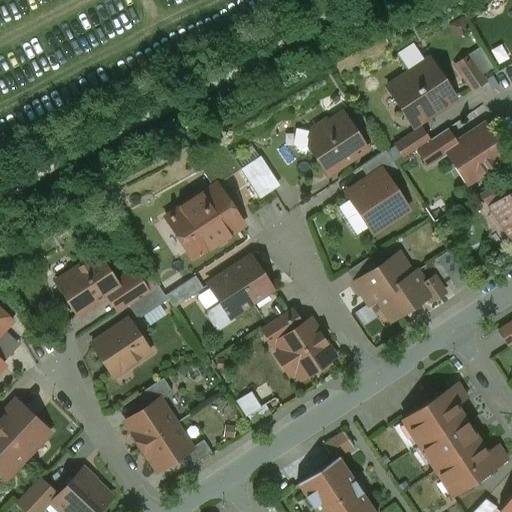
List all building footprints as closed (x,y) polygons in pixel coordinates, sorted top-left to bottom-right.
[(484,82),(467,57),(455,65),(471,90),(484,82)] [(408,74),(433,113),(454,99),(428,60),(427,60),(427,61),(408,74)] [(433,113),(408,74),(388,88),(387,87),(385,88),(412,127),(433,113)] [(349,127),(341,114),(328,123),(326,120),(310,130),(307,145),(312,152),(311,153),(316,162),(318,161),(325,172),(339,163),(340,165),(364,149),(356,137),(357,132),(354,128),(349,127)] [(506,157),(484,124),(454,144),(444,151),(447,155),(466,184),(506,157)] [(415,149),(428,140),(420,128),(395,145),(403,157),(415,149)] [(444,151),(454,144),(445,129),(428,140),(415,149),(427,167),(447,155),(444,151)] [(213,188),(239,169),(222,143),(195,162),(211,187),(213,188)] [(380,170),(385,177),(396,169),(384,151),(359,167),(367,179),(380,170)] [(257,157),(239,169),(247,181),(258,174),(263,175),(267,171),(257,157)] [(380,170),(367,179),(360,183),(345,193),(372,234),(407,211),(385,177),(380,170)] [(511,191),(511,180),(508,174),(477,195),(487,209),(490,208),(489,207),(511,191)] [(213,188),(211,187),(164,218),(168,224),(172,221),(173,223),(172,230),(184,247),(190,249),(195,256),(213,244),(219,245),(225,241),(226,236),(239,228),(213,188)] [(511,191),(489,207),(490,208),(502,227),(505,226),(511,236),(511,191)] [(368,305),(376,299),(413,275),(398,252),(376,267),(368,256),(345,272),(353,284),(355,283),(358,288),(362,293),(361,295),(368,305)] [(95,256),(56,282),(69,302),(74,299),(82,312),(106,296),(105,295),(116,287),(114,283),(95,256)] [(250,257),(229,270),(251,304),(272,291),(261,274),(250,257)] [(231,317),(251,304),(229,270),(218,277),(208,284),(220,303),(229,318),(231,317)] [(132,271),(114,283),(116,287),(105,295),(106,296),(117,312),(127,306),(147,293),(132,271)] [(415,273),(413,275),(376,299),(383,309),(390,309),(396,318),(411,308),(427,298),(430,303),(445,293),(433,276),(422,284),(415,273)] [(172,309),(202,289),(195,276),(164,296),(166,300),(172,309)] [(147,293),(127,306),(136,320),(166,300),(164,296),(157,286),(147,293)] [(233,321),(231,317),(229,318),(220,303),(211,309),(209,319),(217,331),(233,321)] [(301,325),(290,308),(260,328),(272,347),(277,343),(276,342),(301,325)] [(0,312),(0,329),(8,321),(11,324),(12,323),(0,312)] [(511,319),(496,329),(508,346),(511,343),(511,319)] [(127,320),(90,344),(109,373),(124,363),(126,367),(148,352),(127,320)] [(332,357),(314,329),(307,328),(305,330),(301,325),(276,342),(277,343),(300,378),(332,357)] [(163,379),(138,395),(146,407),(156,401),(157,402),(172,392),(163,379)] [(418,445),(462,417),(454,405),(466,398),(456,383),(401,419),(418,445)] [(237,397),(249,418),(262,410),(250,389),(237,397)] [(0,416),(0,430),(26,456),(48,432),(15,401),(4,412),(0,416)] [(136,441),(140,447),(175,424),(166,410),(161,409),(157,402),(156,401),(146,407),(125,422),(137,440),(136,441)] [(435,471),(478,442),(462,417),(418,445),(435,471)] [(185,439),(175,424),(140,447),(144,454),(146,453),(158,472),(179,458),(189,452),(188,450),(184,444),(185,439)] [(26,456),(0,430),(0,474),(4,479),(26,456)] [(322,446),(332,460),(337,457),(352,447),(343,432),(322,446)] [(179,458),(187,470),(212,454),(203,441),(188,450),(189,452),(179,458)] [(478,442),(435,471),(451,496),(507,459),(497,444),(485,452),(478,442)] [(373,511),(357,487),(337,457),(332,460),(296,484),(315,511),(373,511)] [(96,483),(82,469),(51,502),(62,511),(95,511),(109,498),(95,484),(96,483)] [(39,477),(14,503),(23,511),(41,511),(42,511),(37,506),(52,490),(39,477)] [(511,511),(511,491),(498,511),(511,511)] [(484,499),(471,511),(492,511),(495,507),(484,499)]
